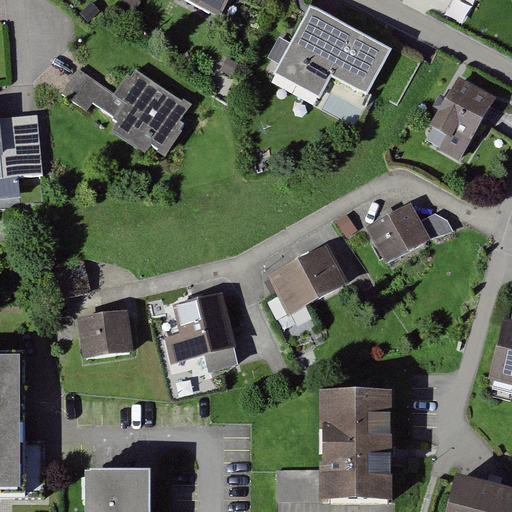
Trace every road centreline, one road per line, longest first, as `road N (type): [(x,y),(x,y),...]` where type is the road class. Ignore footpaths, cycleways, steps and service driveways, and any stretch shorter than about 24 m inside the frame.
road 1 (residential): [(511,238),(422,192),(383,187),(249,265),(82,308)]
road 2 (residential): [(511,255),(493,288),(439,465)]
road 3 (residential): [(511,72),(376,0)]
